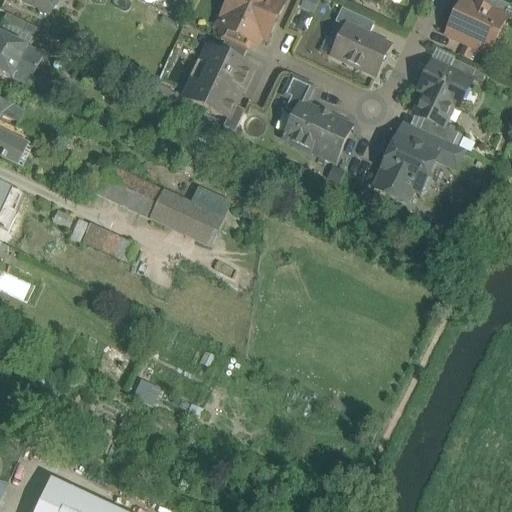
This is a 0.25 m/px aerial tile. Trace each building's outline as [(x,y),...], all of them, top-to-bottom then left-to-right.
[(12,0),(38,12),(39,16),(44,18),(51,16),(53,11),(52,7),(55,0),(12,0)] [(232,0),(226,13),(234,16),(227,31),(252,43),(258,46),(261,38),(266,41),(283,5),(278,3),(279,0),(232,0)] [(509,7),(493,0),(472,0),(471,4),(504,19),(509,7)] [(471,4),(469,3),(467,9),(461,7),(459,12),(458,12),(446,38),(480,53),(487,37),(497,42),(507,21),(504,19),(471,4)] [(375,26),(342,11),(335,24),(346,29),(347,28),(369,38),(375,26)] [(39,31),(7,16),(2,26),(34,42),(39,31)] [(369,38),(347,28),(346,29),(332,59),(376,79),(390,49),(369,38)] [(252,43),(227,31),(221,42),(247,54),(252,43)] [(45,59),(0,37),(0,75),(30,90),(39,71),(45,59)] [(247,54),(225,44),(220,55),(241,65),(247,54)] [(209,68),(201,86),(193,82),(185,100),(228,120),(228,121),(235,108),(252,70),(241,65),(220,55),(212,51),(207,53),(204,61),(205,66),(209,68)] [(476,74),(454,63),(449,74),(471,84),(476,74)] [(449,74),(433,67),(420,94),(426,96),(415,118),(425,123),(442,131),(443,130),(453,109),(458,112),(471,85),(471,84),(449,74)] [(39,71),(30,90),(45,97),(54,78),(39,71)] [(314,89),(292,79),(282,99),(290,102),(285,113),(296,118),(301,106),(305,108),(314,89)] [(23,111),(0,100),(0,116),(18,125),(24,111),(23,111)] [(73,123),(27,101),(23,111),(24,111),(18,125),(15,130),(60,151),(73,123)] [(305,108),(301,106),(296,118),(284,142),(335,166),(352,130),(305,108)] [(235,108),(228,121),(228,120),(223,129),(235,135),(245,113),(235,108)] [(442,131),(425,123),(420,134),(452,149),(458,137),(443,130),(442,131)] [(0,159),(6,162),(10,154),(8,153),(14,141),(0,133),(0,159)] [(452,149),(420,134),(414,146),(438,158),(436,164),(444,167),(452,149)] [(15,139),(14,141),(8,153),(10,154),(6,162),(22,171),(34,148),(15,139)] [(414,146),(399,139),(374,191),(407,207),(413,194),(419,197),(426,194),(431,182),(429,177),(436,164),(438,158),(414,146)] [(163,194),(108,168),(95,195),(211,250),(224,223),(163,194)] [(83,222),(74,241),(128,266),(137,247),(83,222)] [(117,373),(78,354),(73,365),(125,390),(138,365),(124,358),(117,373)] [(154,389),(142,383),(136,396),(148,402),(154,389)] [(115,511),(53,482),(38,511),(115,511)]
